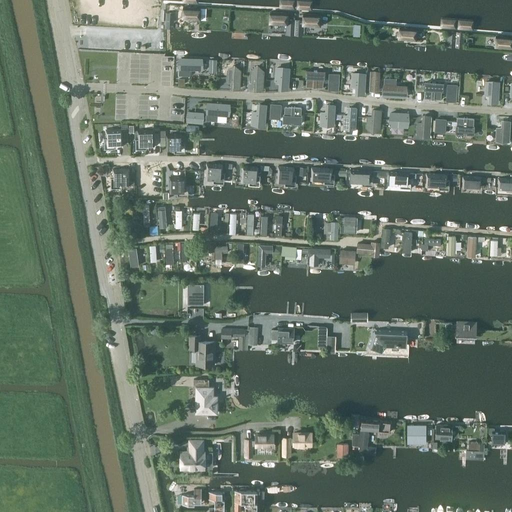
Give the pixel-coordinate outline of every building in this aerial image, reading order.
[(294,0),(280,0),(280,7),(294,8),(294,0)] [(312,1),(301,0),(297,0),(297,8),(311,9),(312,1)] [(200,19),(200,8),(183,7),(183,18),(200,19)] [(271,12),(270,23),(287,24),(287,20),(287,13),(271,12)] [(303,20),(303,25),(305,25),(320,26),(320,15),(303,14),(303,20)] [(442,18),(441,27),(455,28),(456,19),(442,18)] [(459,19),(458,28),(472,29),(473,21),(459,19)] [(287,24),(286,34),(294,35),(295,20),(287,20),(287,24)] [(295,20),(294,35),(302,35),(302,32),(303,25),(303,20),(295,20)] [(418,31),(398,29),(398,39),(417,41),(418,31)] [(457,31),(448,31),(447,47),(456,47),(457,31)] [(466,32),(457,31),(456,47),(465,48),(466,32)] [(511,39),(495,38),(494,48),(511,49),(511,39)] [(202,59),(180,59),(179,75),(189,75),(189,69),(201,69),(202,59)] [(234,66),(228,70),(227,80),(232,80),(232,88),(240,88),(241,71),(234,66)] [(255,81),(255,89),(263,89),(264,71),(258,67),(251,71),(250,81),(255,81)] [(289,68),(277,68),(275,69),(275,73),(276,74),(275,81),(280,81),(280,88),(288,89),(289,68)] [(314,71),(306,71),(306,78),(305,78),(305,79),(307,79),(306,87),(313,87),(313,88),(316,88),(316,87),(323,88),(323,80),(325,80),(325,79),(324,79),(325,72),(317,71),(314,70),(314,71)] [(379,72),(371,72),(370,90),(378,91),(379,72)] [(365,74),(352,73),(352,85),(356,86),(356,93),(364,94),(365,74)] [(339,74),(329,74),(328,90),(338,90),(339,74)] [(394,79),(385,79),(385,85),(384,85),(383,95),(406,97),(406,87),(405,86),(395,85),(395,81),(394,79)] [(490,94),(490,102),(498,102),(499,82),(486,81),(485,94),(490,94)] [(432,83),(425,82),(424,89),(424,90),(425,90),(424,98),(431,99),(434,100),(434,99),(441,99),(442,91),(443,91),(443,90),(442,90),(443,83),(436,83),(436,82),(432,82),(432,83)] [(457,85),(447,84),(446,101),(456,102),(457,85)] [(229,105),(208,103),(207,119),(210,119),(211,120),(215,121),(217,119),(217,114),(222,114),(223,115),(227,116),(229,114),(229,105)] [(281,104),(271,104),(270,118),(280,118),(281,104)] [(266,105),(258,105),(258,112),(253,112),(252,124),(265,125),(266,105)] [(335,105),(327,105),(326,112),(321,112),(321,125),(334,125),(335,105)] [(291,107),(285,106),(284,114),(283,114),(283,115),(283,122),(290,123),(294,124),(293,123),(301,124),(302,117),(302,116),(301,115),(302,107),(295,107),(295,106),(291,106),(291,107)] [(356,108),(348,108),(348,115),(344,115),(343,128),(355,129),(356,108)] [(381,111),(373,110),(372,118),(367,117),(367,127),(373,132),(380,129),(381,111)] [(203,113),(188,112),(187,122),(202,123),(203,113)] [(408,114),(391,113),(390,126),(407,127),(408,114)] [(431,116),(423,116),(422,123),(417,123),(417,135),(430,136),(431,116)] [(464,118),(457,117),(457,125),(455,125),(455,126),(456,126),(455,133),(463,134),(466,135),(466,134),(474,134),(474,127),(475,128),(475,127),(473,126),(474,118),(467,118),(467,117),(464,117),(464,118)] [(446,119),(436,119),(435,132),(445,132),(446,125),(452,125),(452,121),(446,120),(446,119)] [(510,121),(502,121),(501,128),(497,128),(496,140),(509,141),(510,121)] [(122,129),(107,130),(107,146),(123,145),(122,129)] [(154,131),(138,131),(139,146),(154,146),(154,131)] [(182,134),(167,135),(167,150),(183,150),(182,134)] [(223,165),(207,164),(206,180),(222,181),(223,165)] [(258,168),(243,167),(242,182),(257,183),(258,168)] [(294,168),(279,167),(278,182),(293,183),(294,168)] [(333,169),(313,168),(312,180),(332,181),(333,169)] [(129,169),(114,170),(114,185),(129,185),(129,169)] [(370,183),(371,171),(351,170),(350,182),(370,183)] [(409,173),(389,172),(389,184),(409,185),(409,173)] [(447,175),(427,174),(427,186),(447,187),(447,175)] [(186,177),(170,177),(170,193),(186,193),(186,177)] [(481,178),(463,177),(463,181),(464,181),(464,187),(480,188),(481,178)] [(511,179),(498,179),(498,183),(500,183),(500,189),(511,189),(511,179)] [(138,207),(132,208),(134,231),(140,230),(138,207)] [(158,207),(160,227),(167,227),(167,226),(170,225),(169,218),(166,219),(165,207),(158,207)] [(357,217),(344,216),(344,224),(341,224),(340,232),(357,233),(357,217)] [(330,221),(324,221),(324,239),(338,239),(338,221),(330,221)] [(150,226),(149,226),(150,235),(158,234),(157,225),(150,226)] [(390,229),(382,228),(380,247),(388,248),(390,229)] [(412,232),(404,231),(402,252),(411,252),(412,232)] [(456,236),(447,236),(447,254),(455,254),(456,236)] [(476,237),(468,236),(467,256),(475,257),(476,237)] [(441,239),(425,238),(424,244),(421,244),(420,249),(422,249),(422,250),(427,251),(428,251),(429,245),(441,246),(441,239)] [(498,240),(491,240),(490,255),(497,255),(498,240)] [(371,243),(357,242),(356,252),(370,254),(370,256),(379,256),(380,242),(371,241),(371,243)] [(273,244),(259,243),(258,264),(266,265),(266,251),(273,252),(273,244)] [(209,245),(197,246),(198,256),(210,255),(209,245)] [(297,246),(282,245),(281,255),(285,255),(285,259),(295,260),(297,246)] [(227,246),(215,246),(215,259),(222,259),(222,253),(228,253),(227,246)] [(136,247),(128,249),(131,266),(139,265),(136,247)] [(330,251),(311,249),(310,255),(309,255),(309,265),(315,265),(315,256),(330,257),(330,251)] [(356,250),(341,249),(339,263),(355,264),(356,250)] [(368,314),(351,314),(351,323),(368,323),(368,314)] [(461,324),(461,334),(476,334),(477,324),(461,324)] [(256,327),(248,326),(247,344),(255,345),(256,327)] [(295,327),(278,327),(271,326),(270,340),(277,340),(277,344),(294,344),(295,327)] [(407,331),(376,329),(376,332),(375,332),(375,333),(372,332),(368,346),(382,352),(384,345),(406,346),(407,331)] [(198,338),(188,338),(188,351),(195,352),(195,367),(212,368),(213,344),(198,344),(198,338)] [(208,379),(193,379),(193,387),(196,387),(196,413),(217,413),(217,396),(213,396),(213,387),(208,387),(208,379)] [(376,431),(376,421),(360,420),(358,453),(374,455),(375,446),(366,445),(368,430),(376,431)] [(407,442),(426,442),(426,424),(407,423),(407,442)] [(453,424),(436,423),(435,438),(440,438),(440,440),(452,441),(453,424)] [(490,428),(490,434),(492,434),(491,443),(505,444),(505,430),(494,430),(494,428),(490,428)] [(311,433),(294,433),(294,439),(290,439),(290,438),(283,438),(283,455),(290,455),(290,444),(294,444),(302,444),(302,443),(311,443),(311,433)] [(273,434),(256,434),(256,440),(252,440),(252,439),(245,439),(245,456),(252,456),(252,445),(256,445),(256,446),(264,446),(264,444),(273,444),(273,434)] [(203,440),(190,440),(190,451),(181,451),(181,469),(185,469),(185,471),(193,471),(193,469),(203,469),(203,440)] [(467,448),(465,448),(464,458),(482,458),(483,442),(477,442),(477,440),(470,440),(470,442),(467,442),(467,448)] [(348,444),(337,444),(337,457),(348,458),(348,444)] [(257,491),(234,490),(233,511),(240,511),(240,502),(245,502),(244,511),(256,511),(257,502),(264,502),(264,490),(259,490),(259,488),(257,488),(257,491)] [(194,495),(182,495),(182,505),(194,505),(194,502),(201,502),(202,489),(194,489),(194,495)] [(222,492),(209,492),(209,500),(214,500),(214,511),(224,511),(224,499),(222,499),(222,492)]
